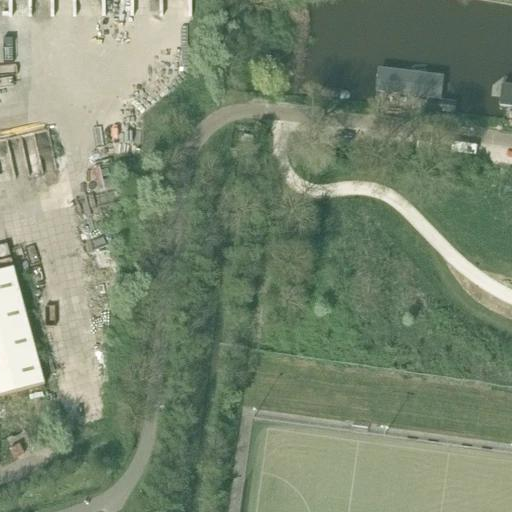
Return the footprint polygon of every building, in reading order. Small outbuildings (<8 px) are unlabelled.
[(443,74),(377,67),(374,92),(440,100),(443,74)] [(511,82),(499,81),(496,114),(511,116),(511,82)] [(453,114),(455,103),(438,101),(437,112),(453,114)] [(429,152),(431,141),(418,138),(416,150),(429,152)] [(97,204),(122,199),(119,180),(94,185),(97,204)] [(0,273),(0,397),(44,386),(13,270),(0,273)] [(53,390),(0,404),(0,425),(1,428),(59,412),(53,390)]
